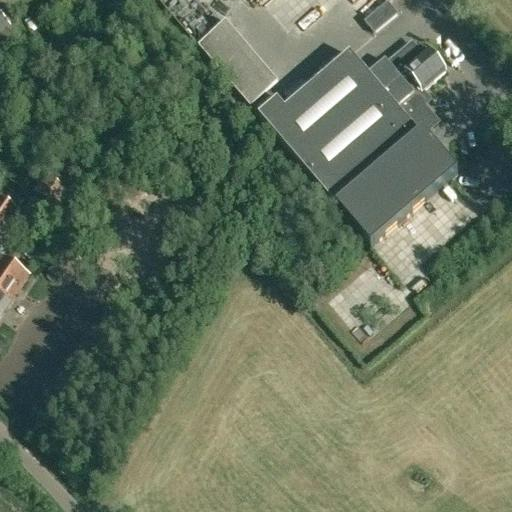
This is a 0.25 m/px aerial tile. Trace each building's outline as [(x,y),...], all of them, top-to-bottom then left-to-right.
[(374,37),(396,18),(387,7),(364,26),(374,37)] [(0,35),(8,27),(0,19),(0,35)] [(74,75),(80,69),(92,59),(77,41),(54,65),(68,81),(74,75)] [(412,45),(393,61),(421,95),(445,76),(442,72),(444,70),(437,62),(435,63),(427,54),(423,58),(412,45)] [(385,63),(367,78),(349,57),(283,113),(268,94),(250,110),(370,252),(454,181),(418,139),(436,124),(422,107),(428,102),(421,95),(393,61),(388,66),(385,63)] [(7,95),(7,106),(27,105),(27,95),(7,95)] [(277,201),(264,214),(274,224),(287,210),(277,201)] [(0,238),(17,217),(0,203),(0,238)] [(0,318),(28,278),(0,259),(0,318)]
